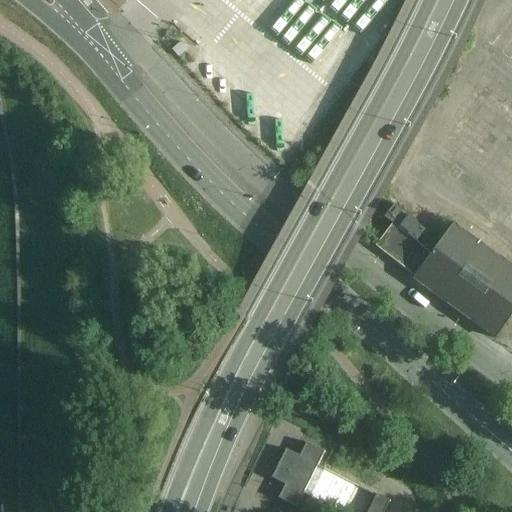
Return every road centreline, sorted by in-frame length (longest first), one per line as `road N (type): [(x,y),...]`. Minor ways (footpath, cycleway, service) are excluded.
road 1 (tertiary): [(511,451),(256,223),(135,101),(90,41)]
road 2 (secondary): [(212,441),(443,0)]
road 3 (unclassified): [(443,330),(281,202),(181,104),(127,30),(90,41)]
